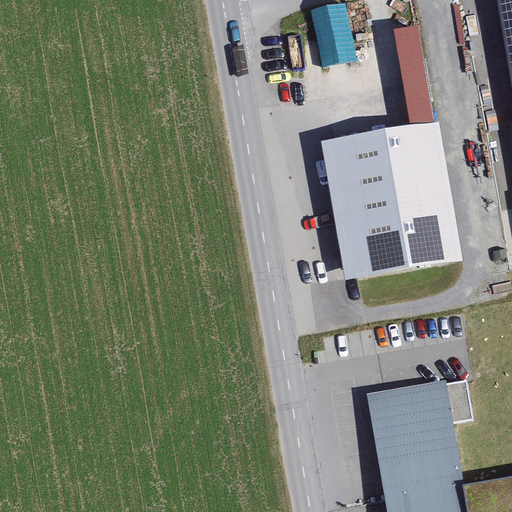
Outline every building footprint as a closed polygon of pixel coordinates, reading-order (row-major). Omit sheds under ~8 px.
[(511,0),(500,0),(511,73),(511,0)] [(346,5),(311,11),(322,69),(357,63),(346,5)] [(418,26),(394,30),(410,129),(434,125),(418,26)] [(325,143),(348,279),(461,260),(438,124),(434,125),(410,129),(325,143)] [(465,381),(367,398),(387,511),(511,511),(511,483),(464,492),(453,425),(472,421),(465,381)]
